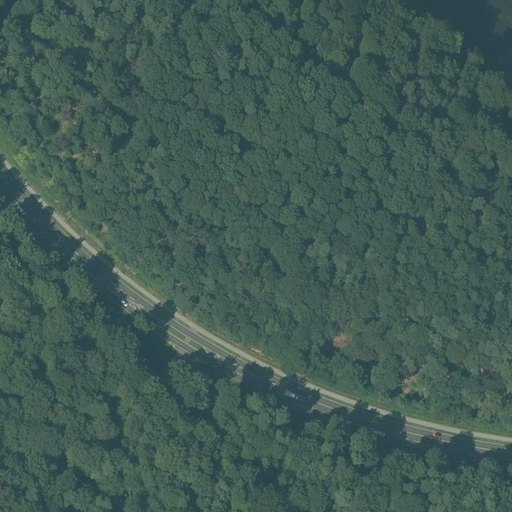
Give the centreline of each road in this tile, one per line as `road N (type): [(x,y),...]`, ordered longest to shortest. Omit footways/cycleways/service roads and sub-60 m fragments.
road 1 (primary): [(511,452),(373,423),(253,374),(120,290),(0,176)]
road 2 (track): [(244,0),(511,218)]
road 3 (track): [(194,326),(169,365),(172,390),(244,468),(301,511)]
